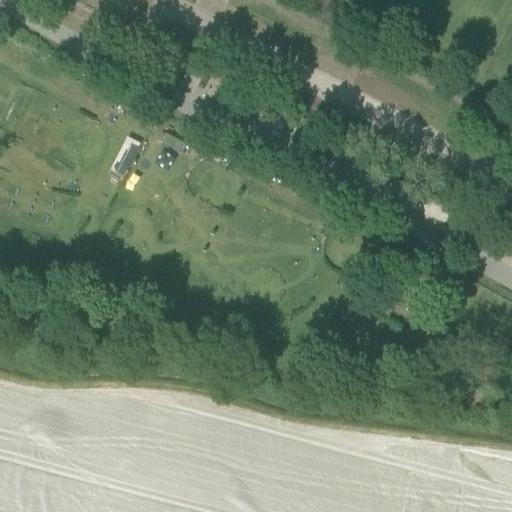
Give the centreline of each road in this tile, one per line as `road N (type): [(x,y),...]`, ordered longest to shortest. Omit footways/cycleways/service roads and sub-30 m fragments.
road 1 (unclassified): [(511,280),(119,70)]
road 2 (track): [(511,336),(465,338),(366,290)]
road 3 (unclassified): [(119,70),(0,1)]
